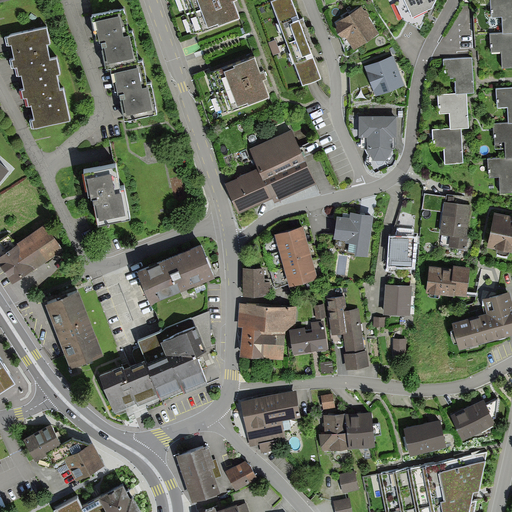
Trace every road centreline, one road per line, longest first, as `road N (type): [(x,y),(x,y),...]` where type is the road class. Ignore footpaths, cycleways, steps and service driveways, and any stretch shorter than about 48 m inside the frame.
road 1 (residential): [(511,363),(432,388),(340,381),(228,388)]
road 2 (residential): [(228,224),(92,265),(42,169)]
road 3 (residential): [(150,0),(228,224)]
road 4 (residential): [(368,190),(403,168),(422,65),(455,0)]
road 5 (residential): [(368,190),(341,129),(332,62),(309,0)]
road 6 (residential): [(67,0),(101,112),(42,169)]
road 7 (residential): [(231,240),(228,388)]
road 8 (residential): [(231,240),(288,210),(368,190)]
road 9 (residential): [(306,511),(210,414)]
